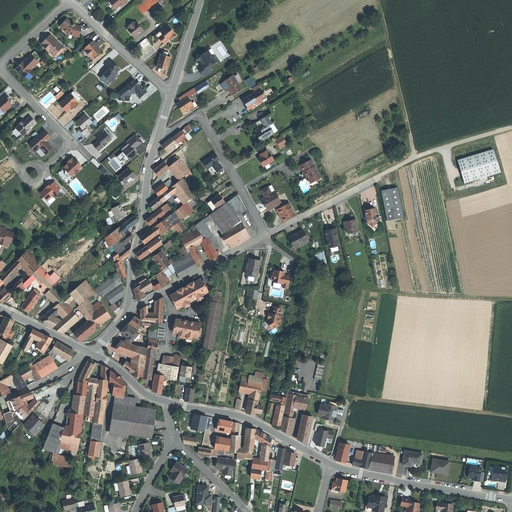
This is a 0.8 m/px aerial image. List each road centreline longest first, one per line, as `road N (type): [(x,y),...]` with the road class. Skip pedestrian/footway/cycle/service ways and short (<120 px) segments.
road 1 (track): [(511,127),(413,158),(378,0)]
road 2 (track): [(511,300),(378,291),(301,266)]
road 3 (track): [(343,419),(349,397),(511,416)]
road 4 (tertiary): [(511,500),(330,465)]
road 5 (residential): [(158,134),(202,119),(266,235)]
road 6 (tertiary): [(128,308),(130,261),(158,134)]
road 7 (tertiary): [(330,465),(249,420),(170,403)]
road 8 (residential): [(266,235),(413,158)]
road 9 (residential): [(128,308),(266,235)]
road 10 (residential): [(70,2),(171,94)]
